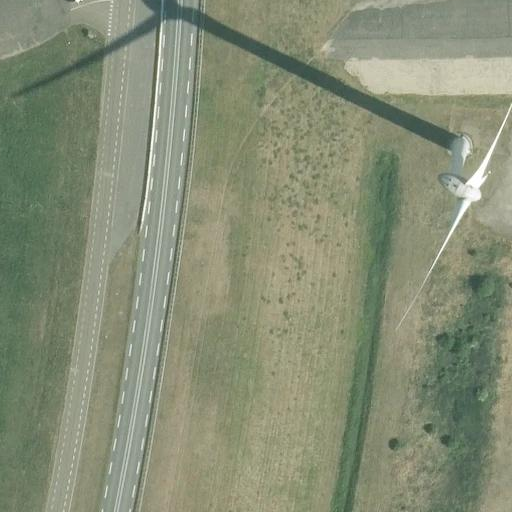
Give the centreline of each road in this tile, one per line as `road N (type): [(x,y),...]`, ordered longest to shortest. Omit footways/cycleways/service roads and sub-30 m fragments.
road 1 (unclassified): [(50,511),(93,306),(118,0)]
road 2 (primary): [(115,511),(172,148),(179,0)]
